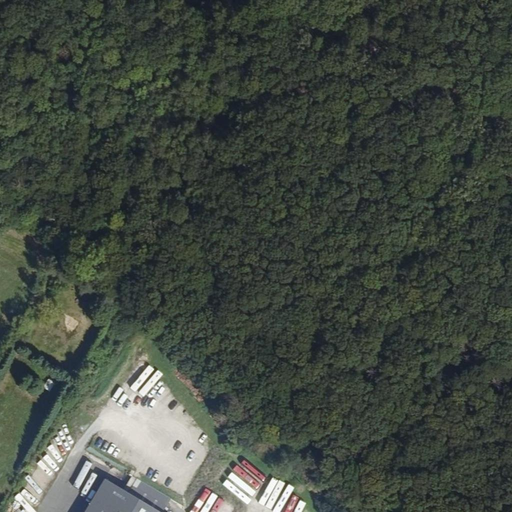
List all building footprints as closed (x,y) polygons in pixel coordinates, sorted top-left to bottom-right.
[(50,391),(55,382),(48,379),(43,387),(50,391)] [(116,392),(123,397),(128,389),(120,384),(116,392)] [(171,407),(175,400),(167,395),(163,403),(171,407)] [(189,414),(182,421),(189,428),(196,422),(189,414)] [(104,458),(84,449),(70,478),(89,488),(104,458)]
